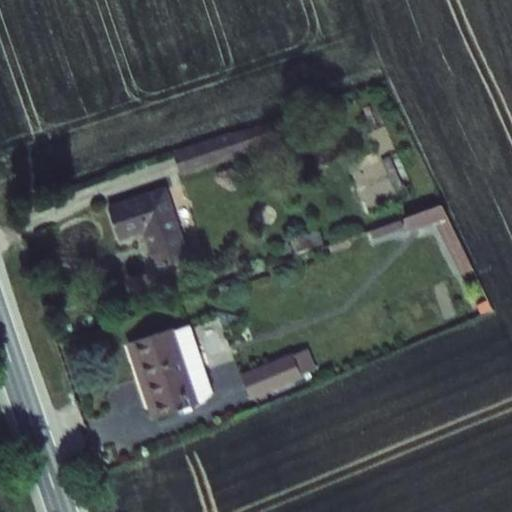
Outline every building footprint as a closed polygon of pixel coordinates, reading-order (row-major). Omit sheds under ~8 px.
[(180,174),(277,144),(270,121),(173,153),(180,174)] [(307,160),(317,172),(333,158),(323,147),(307,160)] [(379,161),(395,193),(414,184),(399,153),(379,161)] [(187,259),(163,190),(109,209),(120,241),(144,232),(156,269),(187,259)] [(434,224),(460,276),(474,269),(442,207),(378,226),(381,235),(407,227),(409,233),(434,224)] [(289,241),(294,256),(325,245),(320,230),(289,241)] [(132,345),(158,420),(204,404),(199,391),(211,388),(189,324),(132,345)] [(239,375),(251,402),(303,380),(302,376),(317,371),(307,350),(293,355),(292,352),(239,375)]
